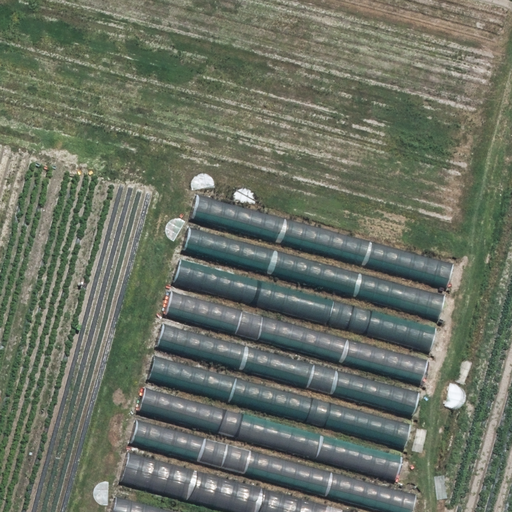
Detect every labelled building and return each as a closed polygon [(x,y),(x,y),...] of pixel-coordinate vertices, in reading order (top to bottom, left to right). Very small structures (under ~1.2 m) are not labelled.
[(191,220),(458,293),(465,269),(197,197),(191,220)] [(456,301),(189,229),(183,251),(450,323),(456,301)] [(447,334),(180,261),(174,284),(441,357),(447,334)] [(439,365),(171,292),(165,316),(432,388),(439,365)] [(430,396),(163,324),(157,347),(424,419),(430,396)] [(421,431),(153,358),(148,380),(415,452),(421,431)] [(138,414),(406,487),(413,461),(145,388),(138,414)] [(357,511),(409,511),(414,494),(137,419),(129,450),(357,511)] [(120,483),(226,511),(357,511),(129,450),(120,483)] [(111,511),(183,511),(117,494),(111,511)]
